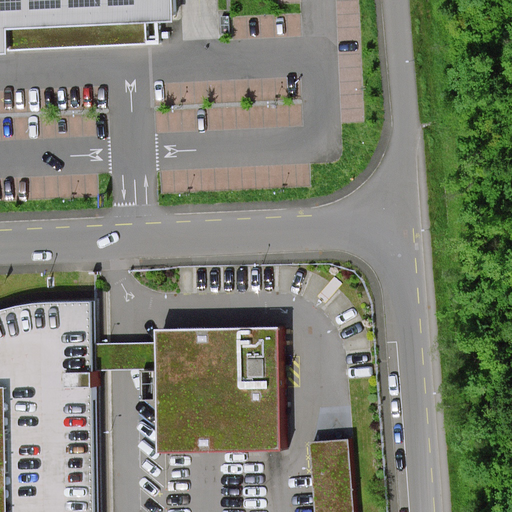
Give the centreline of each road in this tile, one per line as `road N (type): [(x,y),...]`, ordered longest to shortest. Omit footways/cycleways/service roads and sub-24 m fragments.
road 1 (unclassified): [(0,245),(405,226)]
road 2 (unclassified): [(405,226),(424,511)]
road 3 (unclassified): [(390,0),(405,226)]
